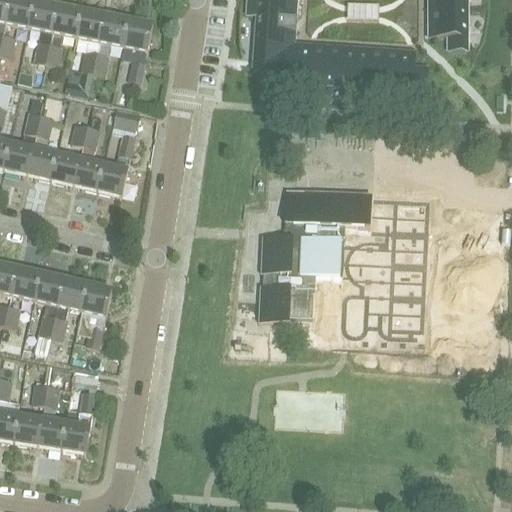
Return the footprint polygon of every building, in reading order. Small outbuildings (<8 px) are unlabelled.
[(0,0),(0,26),(5,28),(10,0),(0,0)] [(10,0),(5,28),(29,33),(35,4),(13,0),(10,0)] [(248,3),(247,19),(256,19),(295,21),(296,0),(257,0),(257,4),(248,3)] [(428,0),(429,12),(468,12),(468,0),(428,0)] [(29,33),(41,35),(38,48),(33,68),(45,70),(58,9),(35,4),(29,33)] [(60,53),(63,40),(77,43),(83,14),(58,9),(45,70),(58,73),(63,53),(60,53)] [(429,12),(429,42),(448,42),(448,56),(468,56),(468,45),(468,12),(429,12)] [(106,19),(83,14),(77,43),(100,48),(106,19)] [(129,24),(106,19),(100,48),(123,53),(129,24)] [(256,19),(253,63),(285,65),(286,48),(293,48),(294,36),(296,36),(296,23),(295,23),(295,21),(256,19)] [(153,29),(129,24),(123,53),(147,57),(153,29)] [(15,44),(2,41),(0,51),(0,60),(11,63),(15,44)] [(253,63),(252,77),(261,77),(260,86),(296,88),(298,49),(293,48),(286,48),(285,65),(253,63)] [(298,49),(296,88),(325,90),(328,51),(298,49)] [(328,51),(325,90),(354,92),(357,53),(328,51)] [(357,53),(354,92),(383,94),(385,55),(357,53)] [(385,55),(383,94),(412,96),(426,97),(427,73),(413,72),(414,57),(385,55)] [(85,58),(81,77),(94,80),(98,60),(85,58)] [(110,63),(98,60),(94,80),(106,82),(110,63)] [(141,89),(145,70),(133,67),(129,86),(141,89)] [(112,132),(137,137),(141,120),(117,114),(112,132)] [(0,174),(3,175),(10,147),(0,144),(0,133),(4,116),(0,115),(0,174)] [(24,139),(22,150),(10,147),(3,175),(27,180),(40,122),(28,119),(24,139)] [(57,158),(47,155),(54,125),(40,122),(27,180),(50,186),(57,158)] [(71,149),(69,161),(57,158),(50,186),(73,191),(87,133),(75,130),(70,149),(71,149)] [(103,169),(93,166),(95,155),(96,155),(101,136),(87,133),(73,191),(97,197),(103,169)] [(116,172),(103,169),(97,197),(120,202),(127,174),(128,174),(130,164),(131,164),(136,144),(123,141),(118,160),(119,161),(116,172)] [(439,214),(439,236),(396,234),(395,245),(367,244),(368,232),(371,232),(372,199),(288,195),(286,243),(262,242),(260,277),(267,278),(266,292),(260,291),(258,327),(289,328),(289,327),(288,327),(288,322),(312,323),(312,331),(380,334),(380,315),(390,315),(390,319),(453,322),(454,288),(450,288),(450,278),(470,279),(473,215),(439,214)] [(17,272),(0,267),(0,297),(11,300),(17,272)] [(41,277),(17,272),(11,300),(34,306),(41,277)] [(34,306),(46,308),(39,340),(51,343),(55,324),(58,311),(64,283),(41,277),(34,306)] [(458,311),(479,311),(478,280),(457,281),(458,311)] [(62,345),(67,326),(66,326),(68,313),(82,316),(88,288),(64,283),(58,311),(55,324),(51,343),(62,345)] [(111,293),(88,288),(82,316),(105,322),(111,293)] [(0,331),(4,332),(8,313),(0,310),(0,331)] [(16,335),(21,316),(8,313),(4,332),(16,335)] [(99,355),(104,335),(90,332),(86,352),(99,355)] [(98,382),(75,378),(74,389),(88,391),(97,392),(98,382)] [(0,384),(0,405),(9,407),(12,387),(0,384)] [(32,410),(44,412),(47,392),(35,390),(32,410)] [(44,412),(56,414),(59,394),(47,392),(44,412)] [(85,458),(94,398),(84,396),(79,428),(66,426),(61,455),(85,458)] [(0,445),(14,447),(18,418),(0,415),(0,445)] [(14,447),(38,451),(42,422),(18,418),(14,447)] [(38,451),(61,455),(66,426),(42,422),(38,451)]
